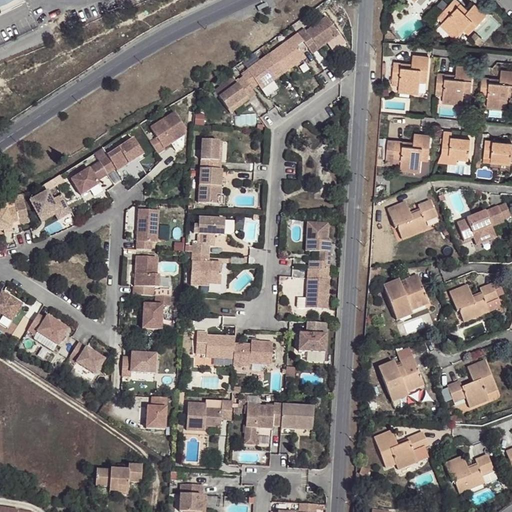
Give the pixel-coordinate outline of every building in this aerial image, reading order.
[(0,0),(0,14),(27,2),(27,1),(26,0),(0,0)] [(453,0),(444,10),(449,14),(445,19),(460,31),(469,23),(474,27),(492,8),(483,0),(478,0),(474,4),(472,6),(465,0),(453,0)] [(295,33),(302,42),(304,45),(310,53),(327,41),(338,33),(325,15),(306,29),(304,27),(295,33)] [(463,42),(468,34),(462,30),(457,38),(463,42)] [(295,33),(268,53),(282,73),(305,57),(297,45),(302,42),(295,33)] [(338,33),(327,41),(333,49),(344,41),(338,33)] [(246,70),(240,74),(241,76),(249,88),(256,83),(260,89),(282,73),(268,53),(246,70)] [(400,65),(400,63),(392,62),(391,78),(398,79),(397,88),(408,90),(408,92),(418,93),(419,82),(425,82),(429,56),(412,55),(411,63),(411,66),(400,65)] [(447,67),(441,66),(439,83),(445,84),(445,93),(457,95),(457,97),(465,98),(467,86),(472,86),(476,61),(458,59),(457,68),(457,71),(447,70),(447,67)] [(493,73),(485,72),(484,88),(491,89),(491,98),(502,100),(502,102),(511,103),(511,96),(511,65),(506,64),(505,73),(504,77),(493,75),(493,73)] [(249,88),(241,76),(228,86),(225,81),(212,91),(216,97),(226,110),(245,96),(247,99),(254,94),(249,88)] [(245,96),(226,110),(228,113),(247,99),(245,96)] [(175,110),(150,126),(157,136),(151,140),(159,152),(165,148),(163,146),(170,142),(185,133),(185,126),(175,110)] [(147,140),(154,137),(149,128),(143,130),(147,140)] [(402,141),(402,138),(386,136),(385,152),(401,155),(400,163),(411,165),(411,167),(421,167),(422,157),(428,157),(431,132),(415,130),(413,142),(402,141)] [(445,133),(443,150),(449,151),(458,151),(458,155),(470,156),(471,136),(445,133)] [(104,147),(95,153),(100,160),(107,172),(116,167),(117,169),(144,153),(134,138),(108,154),(104,147)] [(501,156),(501,158),(511,159),(511,139),(488,138),(487,158),(492,158),(493,156),(501,156)] [(201,140),(200,160),(216,161),(217,141),(201,140)] [(511,159),(501,158),(501,156),(493,156),(492,158),(492,165),(511,167),(511,159)] [(107,172),(100,160),(71,178),(81,194),(99,183),(97,180),(108,173),(107,172)] [(200,160),(199,169),(220,170),(221,161),(216,161),(200,160)] [(199,169),(198,169),(196,203),(216,203),(216,192),(211,192),(212,186),(220,187),(220,170),(199,169)] [(216,192),(216,203),(219,204),(220,187),(212,186),(211,192),(216,192)] [(48,190),(30,199),(40,217),(57,207),(62,216),(72,211),(62,193),(53,198),(48,190)] [(7,208),(0,210),(0,229),(4,229),(12,226),(11,221),(19,219),(19,218),(15,203),(13,195),(4,197),(7,208)] [(410,202),(392,209),(400,226),(403,226),(407,236),(429,227),(428,222),(440,215),(435,200),(423,205),(424,211),(416,214),(410,202)] [(24,201),(15,203),(19,218),(28,216),(24,201)] [(504,206),(497,209),(502,221),(509,218),(504,206)] [(57,207),(40,217),(42,220),(56,213),(59,218),(62,216),(57,207)] [(139,209),(137,248),(152,249),(152,241),(157,242),(159,210),(139,209)] [(497,209),(456,226),(464,244),(472,240),(475,246),(494,238),(490,229),(504,223),(502,221),(497,209)] [(222,235),(222,220),(196,219),(196,226),(191,226),(191,234),(195,234),(206,235),(206,240),(211,240),(212,235),(222,235)] [(232,220),(222,220),(222,235),(232,235),(232,220)] [(308,268),(330,270),(331,241),(327,241),(327,223),(307,222),(306,239),(310,240),(309,251),(320,252),(319,262),(309,261),(308,268)] [(206,235),(195,234),(195,244),(208,244),(211,244),(211,240),(206,240),(206,235)] [(191,243),(190,254),(207,255),(208,244),(195,244),(191,243)] [(309,251),(309,261),(319,262),(320,252),(309,251)] [(207,255),(190,254),(189,287),(208,287),(208,286),(220,286),(220,263),(210,263),(210,266),(207,265),(207,255)] [(134,285),(133,294),(153,295),(154,287),(159,287),(159,274),(157,274),(158,257),(137,256),(135,285),(134,285)] [(328,310),(330,270),(308,268),(306,309),(328,310)] [(405,310),(410,308),(431,300),(427,288),(422,276),(408,282),(408,283),(403,285),(400,279),(385,285),(395,309),(403,307),(405,310)] [(493,283),(498,295),(505,292),(500,281),(493,283)] [(469,285),(452,292),(459,309),(461,309),(466,319),(488,310),(502,304),(498,295),(493,283),(481,289),(482,291),(473,295),(469,285)] [(2,291),(0,290),(0,309),(13,318),(23,302),(3,289),(2,291)] [(171,296),(156,295),(155,304),(144,303),(143,327),(161,329),(163,305),(170,305),(171,296)] [(170,305),(163,305),(161,329),(169,329),(170,305)] [(412,312),(410,308),(405,310),(403,307),(395,309),(397,317),(412,312)] [(45,318),(38,313),(28,329),(36,334),(38,331),(59,344),(69,328),(47,315),(45,318)] [(327,336),(328,323),(311,322),(311,332),(316,332),(315,336),(306,335),(300,335),(299,353),(326,354),(327,336)] [(307,322),(306,335),(315,336),(316,332),(311,332),(311,322),(307,322)] [(233,361),(234,345),(234,339),(206,337),(206,335),(196,334),(195,356),(205,356),(205,360),(233,361)] [(456,346),(458,338),(449,337),(447,344),(456,346)] [(79,342),(69,357),(77,362),(77,361),(96,373),(105,358),(79,342)] [(233,361),(232,367),(249,368),(250,364),(271,365),(272,344),(249,343),(248,346),(234,345),(233,361)] [(402,360),(415,356),(411,346),(398,351),(402,360)] [(123,355),(122,375),(131,375),(131,370),(155,372),(156,353),(132,351),(131,356),(123,355)] [(395,359),(379,365),(394,402),(408,396),(407,392),(426,384),(415,356),(402,360),(396,363),(395,359)] [(460,380),(449,384),(455,400),(467,396),(471,405),(489,397),(488,392),(497,388),(486,359),(468,367),(474,381),(462,386),(460,380)] [(166,397),(152,396),(151,406),(147,406),(146,427),(165,428),(166,397)] [(221,412),(222,403),(205,402),(205,406),(205,411),(221,412)] [(231,421),(232,403),(222,403),(221,412),(205,411),(205,406),(187,405),(186,431),(204,433),(204,428),(221,428),(221,420),(231,421)] [(281,426),(282,405),(274,405),(274,408),(246,407),(246,427),(245,440),(255,441),(255,428),(257,428),(257,425),(260,426),(260,428),(273,428),(274,425),(281,426)] [(314,406),(282,405),(281,426),(294,426),(294,429),(313,430),(314,406)] [(461,409),(452,414),(456,421),(465,416),(461,409)] [(294,426),(281,426),(281,435),(294,436),(294,429),(294,426)] [(392,432),(375,438),(388,466),(397,463),(400,468),(418,461),(414,451),(423,446),(428,444),(423,432),(409,438),(410,441),(399,445),(392,432)] [(423,446),(414,451),(418,461),(428,456),(423,446)] [(462,454),(446,461),(453,477),(455,477),(460,488),(481,478),(479,473),(494,467),(488,452),(476,458),(477,462),(469,466),(462,454)] [(494,467),(479,473),(481,478),(483,478),(495,473),(496,471),(494,467)] [(129,474),(116,473),(110,473),(109,474),(95,473),(95,489),(109,490),(108,495),(128,496),(128,485),(140,485),(141,470),(129,469),(129,474)] [(186,511),(201,511),(202,496),(203,486),(181,485),(170,484),(169,494),(180,495),(179,511),(184,511),(186,511)] [(439,495),(436,500),(445,504),(448,499),(439,495)] [(317,511),(317,504),(301,503),(300,511),(317,511)]
